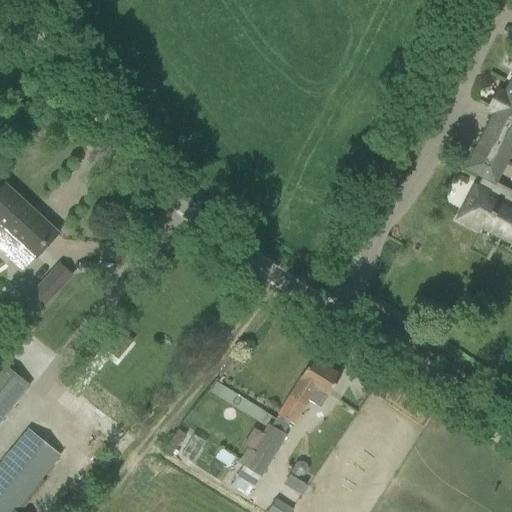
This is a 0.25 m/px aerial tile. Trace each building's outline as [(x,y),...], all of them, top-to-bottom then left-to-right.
[(511,76),(504,93),(497,89),(486,109),(493,113),(473,152),(464,169),(481,178),(477,187),(475,186),(457,221),(478,231),(479,229),(511,245),(511,196),(492,190),(498,171),(491,169),(511,131),(511,76)] [(4,186),(0,190),(0,252),(21,272),(35,257),(33,256),(55,232),(4,186)] [(59,265),(32,294),(43,305),(71,276),(59,265)] [(126,333),(118,327),(102,346),(110,353),(126,333)] [(311,360),(301,377),(279,412),(296,423),(318,387),(329,394),(339,377),(311,360)] [(0,421),(27,388),(0,367),(0,421)] [(270,425),(245,466),(261,476),(286,435),(270,425)] [(0,511),(19,511),(17,510),(45,475),(44,474),(57,458),(26,433),(0,464),(0,511)] [(232,468),(238,458),(221,447),(215,457),(232,468)] [(293,466),(292,471),(294,475),(298,478),(302,477),(306,474),(307,470),(305,466),(301,463),(297,464),(293,466)] [(289,475),(282,485),(299,496),(305,486),(289,475)] [(291,511),(292,510),(291,509),(276,499),(266,511),(291,511)]
